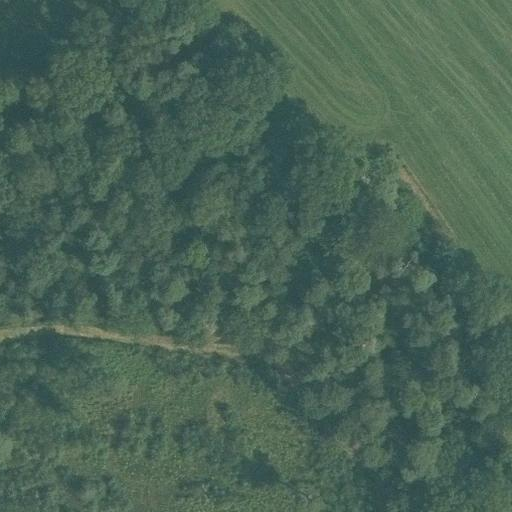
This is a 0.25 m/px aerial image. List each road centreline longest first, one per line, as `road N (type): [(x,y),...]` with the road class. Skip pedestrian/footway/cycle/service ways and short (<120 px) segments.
road 1 (track): [(339,511),(352,454),(334,423),(166,302),(0,314)]
road 2 (track): [(105,0),(71,34),(0,78)]
